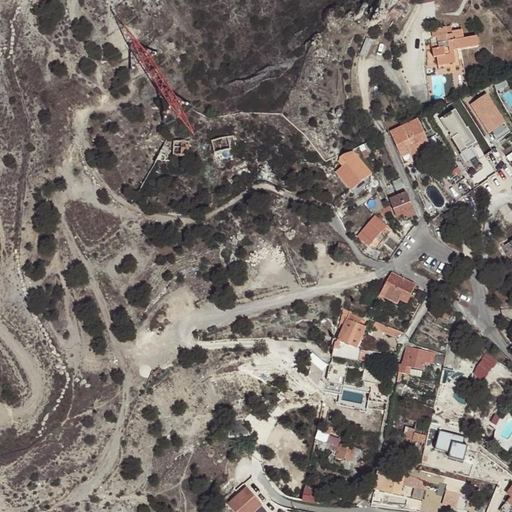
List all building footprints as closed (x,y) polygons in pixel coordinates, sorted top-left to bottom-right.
[(395,18),(403,8),(396,2),(388,12),(395,18)] [(438,46),(431,48),(433,57),(436,57),(438,66),(455,63),(453,51),(476,46),(478,43),(476,36),(463,39),(462,30),(451,31),(451,27),(431,30),(432,38),(436,37),(437,43),(438,46)] [(492,83),(496,90),(508,84),(504,77),(492,83)] [(485,95),(470,104),(488,133),(504,123),(485,95)] [(453,110),(450,112),(457,123),(455,124),(460,132),(465,129),(453,110)] [(450,112),(440,118),(450,134),(451,133),(453,136),(450,138),(460,153),(466,149),(465,148),(475,142),(466,128),(465,129),(460,132),(455,124),(457,123),(450,112)] [(429,147),(415,119),(402,125),(390,131),(398,150),(407,146),(411,153),(411,155),(429,147)] [(504,123),(488,133),(494,142),(509,132),(504,123)] [(250,130),(234,136),(236,145),(253,139),(250,130)] [(234,136),(227,138),(230,147),(236,145),(234,136)] [(230,147),(227,138),(211,142),(215,154),(232,150),(230,147)] [(175,142),(174,156),(189,157),(191,143),(175,142)] [(337,160),(338,162),(341,167),(337,171),(352,190),(371,176),(356,154),(365,149),(363,143),(344,154),(344,155),(337,160)] [(401,157),(411,153),(407,146),(398,150),(401,157)] [(460,168),(454,172),(456,175),(451,179),(453,183),(460,183),(467,178),(460,168)] [(393,182),(399,196),(407,192),(401,179),(393,182)] [(412,204),(407,192),(399,196),(389,200),(395,211),(401,209),(412,204)] [(417,214),(412,204),(401,209),(403,215),(406,219),(417,214)] [(392,212),(388,205),(380,213),(384,219),(392,212)] [(403,215),(401,209),(395,211),(397,217),(403,215)] [(376,238),(386,226),(374,216),(364,228),(376,238)] [(391,230),(386,226),(376,238),(369,246),(375,250),(391,230)] [(357,236),(369,246),(376,238),(364,228),(357,236)] [(349,249),(347,247),(339,245),(338,253),(346,254),(349,249)] [(415,286),(394,275),(381,299),(397,308),(400,304),(404,306),(415,286)] [(419,306),(426,296),(419,293),(414,303),(419,306)] [(362,317),(345,310),(341,330),(342,330),(339,340),(358,347),(365,327),(359,325),(362,317)] [(394,339),(403,334),(388,328),(385,335),(394,339)] [(434,353),(414,348),(406,346),(404,358),(403,366),(413,369),(417,369),(425,371),(427,365),(431,366),(434,353)] [(487,354),(475,373),(487,381),(499,361),(487,354)] [(400,365),(399,374),(411,377),(413,369),(403,366),(400,365)] [(428,380),(431,366),(427,365),(425,371),(417,369),(413,369),(411,377),(428,380)] [(414,434),(416,427),(406,425),(403,438),(413,440),(414,434)] [(427,436),(428,429),(416,427),(414,434),(427,436)] [(441,432),(438,451),(472,458),(476,439),(441,432)] [(425,443),(427,436),(414,434),(413,440),(415,441),(425,443)] [(350,463),(353,452),(338,448),(335,458),(350,463)] [(347,471),(350,463),(335,458),(332,466),(347,471)] [(376,481),(374,491),(384,493),(387,483),(394,485),(396,479),(379,475),(377,482),(376,481)] [(402,487),(394,485),(387,483),(384,493),(400,497),(402,487)] [(256,511),(260,509),(244,491),(225,508),(228,511),(256,511)] [(305,502),(323,505),(325,495),(308,491),(305,502)] [(511,511),(511,495),(501,508),(505,511),(511,511)]
